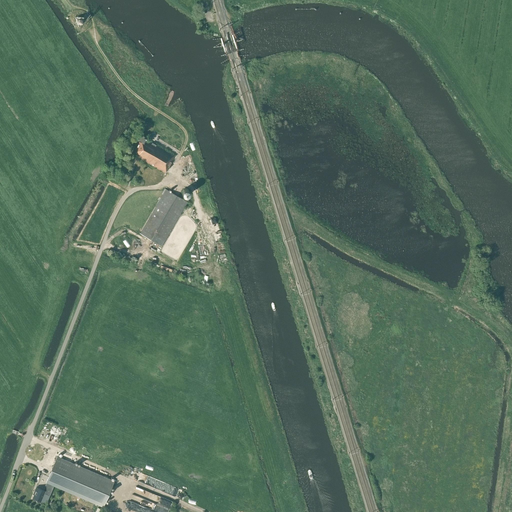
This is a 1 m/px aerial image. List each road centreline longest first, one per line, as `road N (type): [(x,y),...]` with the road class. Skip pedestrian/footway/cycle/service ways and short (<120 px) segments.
road 1 (unclassified): [(0,511),(119,205),(166,185)]
road 2 (track): [(185,146),(183,130),(115,74),(93,39),(91,17)]
